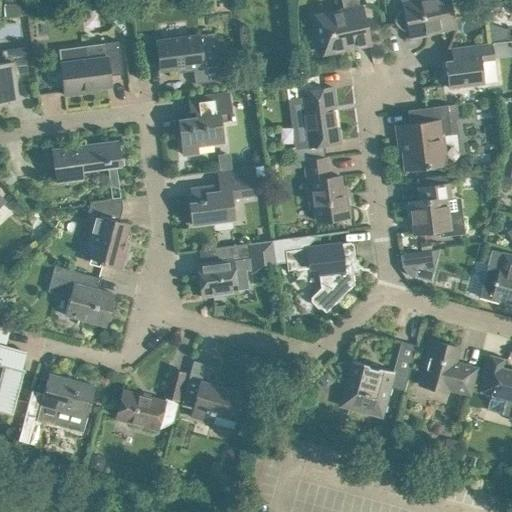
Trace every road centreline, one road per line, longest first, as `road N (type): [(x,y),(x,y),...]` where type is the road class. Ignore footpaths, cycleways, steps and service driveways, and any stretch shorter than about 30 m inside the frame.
road 1 (residential): [(154,314),(162,259),(148,130),(131,114),(0,133)]
road 2 (residential): [(393,297),(366,114),(389,68),(430,60)]
road 3 (residential): [(393,297),(382,294),(316,354),(154,314)]
road 4 (residential): [(154,314),(120,362),(51,344)]
road 5 (residential): [(511,329),(393,297)]
